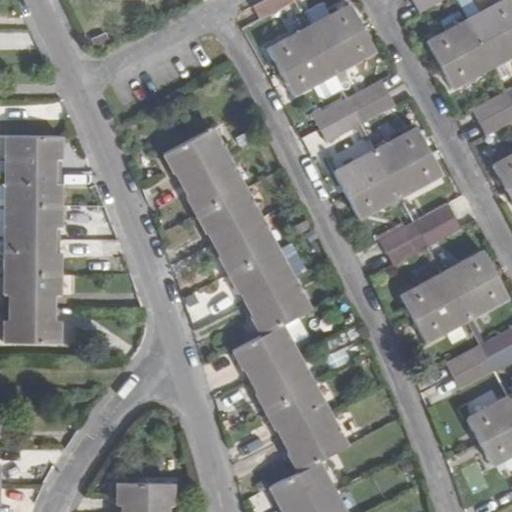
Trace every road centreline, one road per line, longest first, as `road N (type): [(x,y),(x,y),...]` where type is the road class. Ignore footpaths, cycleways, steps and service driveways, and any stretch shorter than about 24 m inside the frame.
road 1 (residential): [(450,511),(394,361),(217,5)]
road 2 (residential): [(511,255),(370,1)]
road 3 (residential): [(171,354),(72,83)]
road 4 (residential): [(45,511),(52,489),(113,403),(171,354)]
road 5 (residential): [(217,5),(72,83)]
road 6 (residential): [(220,511),(171,354)]
